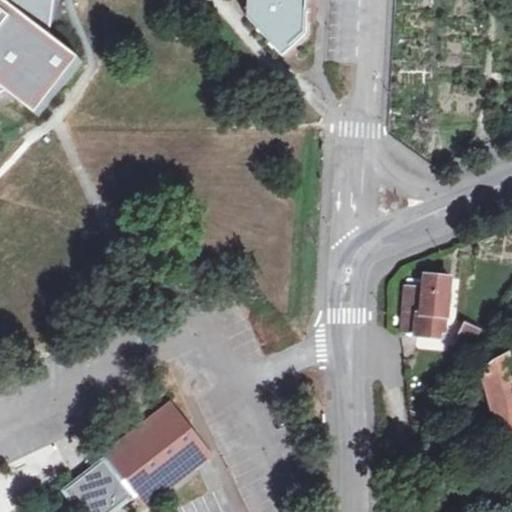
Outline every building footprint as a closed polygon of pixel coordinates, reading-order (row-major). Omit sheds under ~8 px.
[(0,0),(0,96),(26,118),(69,59),(49,44),(52,0),(0,0)] [(245,0),(244,21),(280,62),(305,40),(306,0),(245,0)] [(422,293),(419,318),(416,336),(437,339),(440,319),(446,320),(451,279),(428,276),(426,294),(422,293)] [(406,315),(419,318),(422,293),(410,292),(406,315)] [(459,346),(474,351),(481,329),(466,324),(459,346)] [(484,374),(507,453),(511,451),(511,366),(510,359),(484,374)] [(59,489),(63,494),(76,511),(117,511),(137,497),(143,504),(211,453),(173,403),(78,475),(59,489)]
